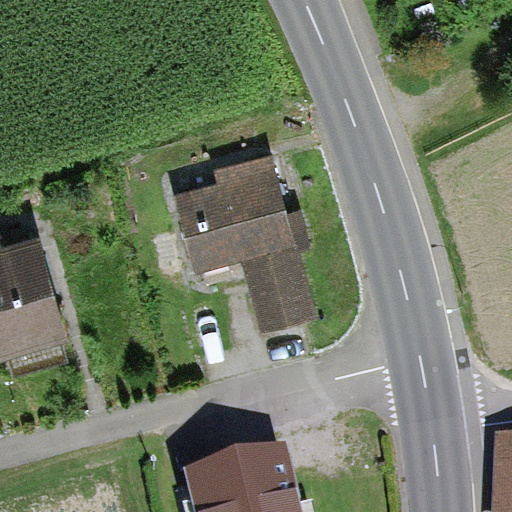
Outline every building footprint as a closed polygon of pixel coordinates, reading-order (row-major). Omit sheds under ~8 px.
[(288,215),(272,154),(214,170),(217,183),(174,195),(195,274),(243,261),(298,247),(299,251),(312,248),(302,211),(288,215)] [(0,236),(0,362),(69,342),(38,237),(3,247),(0,236)] [(298,247),(243,261),(263,334),(317,319),(299,251),(298,247)] [(511,511),(511,431),(496,432),(494,511),(511,511)] [(304,511),(286,441),(184,467),(195,511),(304,511)]
